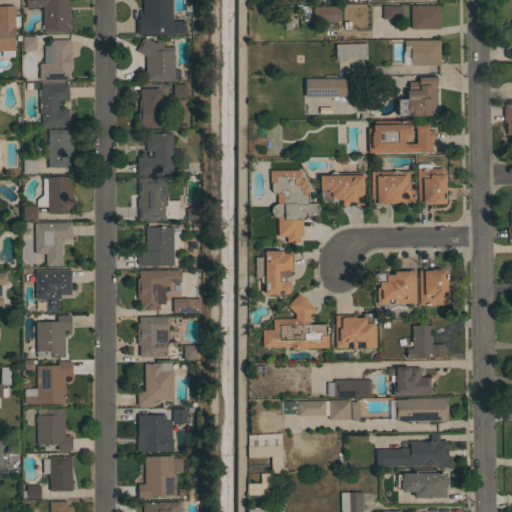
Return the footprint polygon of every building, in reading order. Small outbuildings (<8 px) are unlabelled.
[(25,0),(67,0),(68,5),(69,5),(69,14),(70,14),(70,32),(42,32),(41,6),(26,7),(25,0)] [(135,35),(135,19),(138,19),(138,9),(141,9),(141,0),(171,0),(171,20),(184,20),(184,22),(187,22),(187,26),(189,26),(189,33),(172,33),(172,35),(135,35)] [(401,5),(401,18),(382,19),(381,6),(401,5)] [(438,5),(438,28),(410,28),(409,5),(438,5)] [(1,56),(1,51),(0,51),(0,6),(14,6),(14,16),(19,16),(19,26),(14,26),(14,28),(13,28),(13,56),(1,56)] [(339,6),(339,21),(312,21),(311,6),(339,6)] [(22,50),(21,36),(35,36),(35,50),(22,50)] [(144,81),(144,56),(134,51),(141,39),(142,38),(144,38),(155,43),(156,40),(163,44),(161,47),(172,46),(173,81),(144,81)] [(69,51),(71,51),(71,72),(69,72),(69,79),(38,79),(38,63),(43,63),(43,45),(48,45),(48,39),(68,39),(69,51)] [(439,40),(439,65),(409,65),(409,52),(403,52),(403,40),(439,40)] [(365,43),(365,58),(335,60),(334,44),(365,43)] [(396,99),(405,98),(405,89),(407,89),(407,81),(417,81),(417,76),(435,76),(435,87),(429,87),(429,104),(432,104),(432,110),(429,110),(429,114),(397,115),(396,99)] [(344,77),(344,96),(304,96),(304,78),(344,77)] [(40,126),(40,113),(37,113),(37,96),(39,96),(39,89),(39,83),(67,83),(67,101),(57,101),(57,108),(68,108),(68,126),(40,126)] [(185,83),(185,97),(172,97),(172,84),(185,83)] [(138,127),(137,127),(136,111),(138,111),(137,99),(139,99),(139,88),(160,88),(160,99),(167,99),(168,110),(162,111),(162,127),(138,127)] [(511,144),(511,145),(511,143),(510,143),(509,134),(505,134),(505,123),(502,123),(502,107),(504,107),(504,103),(511,103),(511,144)] [(366,128),(371,128),(371,124),(396,124),(396,121),(408,120),(408,123),(410,125),(410,128),(408,129),(408,134),(406,134),(406,139),(401,139),(401,140),(403,140),(403,143),(415,143),(415,132),(414,132),(414,124),(427,124),(427,130),(432,130),(432,139),(430,139),(430,151),(367,152),(366,128)] [(47,129),(69,129),(69,145),(71,145),(71,167),(47,167),(47,129)] [(172,173),(136,174),(136,157),(152,156),(152,151),(145,151),(144,132),(171,132),(172,173)] [(36,172),(22,173),(22,159),(35,159),(36,172)] [(417,168),(416,164),(417,164),(417,163),(429,162),(430,164),(430,168),(443,168),(443,176),(442,176),(443,202),(431,203),(416,204),(416,168),(417,168)] [(300,169),(300,179),(305,178),(305,183),(307,183),(308,194),(307,194),(307,203),(316,203),(316,210),(315,212),(314,214),(313,215),(305,215),(305,216),(304,218),(302,219),(301,219),(301,235),(298,235),(298,242),(285,242),(285,236),(276,236),(276,217),(274,217),(272,216),(271,214),(270,212),(269,210),(270,207),(271,205),(274,204),(276,203),(276,193),(273,193),(271,192),(270,190),(270,182),(268,182),(268,170),(300,169)] [(408,170),(408,189),(413,189),(413,202),(371,203),(371,197),(370,197),(369,171),(408,170)] [(362,204),(341,205),(341,199),(335,199),(335,197),(331,197),(331,201),(325,201),(323,201),(321,199),(320,197),(320,188),(318,188),(318,174),(328,174),(329,173),(330,171),(333,171),(335,171),(337,172),(361,172),(362,204)] [(46,206),(36,206),(36,219),(22,219),(22,205),(35,205),(35,200),(42,194),(41,177),(46,177),(46,176),(69,176),(69,193),(71,193),(71,214),(67,214),(67,212),(46,212),(46,206)] [(164,176),(165,190),(167,190),(167,204),(165,204),(165,220),(137,220),(137,202),(147,202),(147,195),(137,195),(136,177),(164,176)] [(511,202),(508,203),(507,213),(503,213),(502,240),(511,240),(511,202)] [(185,208),(200,207),(200,219),(185,220),(185,208)] [(70,222),(70,238),(60,238),(61,265),(45,265),(44,253),(33,253),(33,222),(70,222)] [(172,264),(136,265),(136,251),(145,250),(144,227),(171,226),(172,264)] [(281,250),(281,252),(291,252),(291,270),(288,270),(287,272),(286,274),(283,276),(282,280),(285,280),(287,281),(288,283),(290,285),(290,288),(290,290),(289,292),(287,293),(281,294),(278,293),(263,294),(262,284),(260,282),(259,281),(259,279),(259,277),(260,275),(260,250),(281,250)] [(417,269),(445,268),(446,304),(418,305),(417,269)] [(53,270),(53,269),(70,269),(71,299),(58,299),(58,311),(45,311),(44,299),(34,300),(33,270),(53,270)] [(179,269),(179,282),(169,282),(169,286),(163,286),(164,304),(158,304),(158,309),(138,310),(138,298),(136,298),(135,278),(137,278),(137,270),(179,269)] [(376,303),(375,283),(373,283),(373,275),(374,274),(376,273),(378,272),(386,272),(386,274),(392,274),(392,269),(414,269),(415,303),(376,303)] [(305,348),(305,349),(290,349),(290,346),(261,347),(261,329),(271,329),(271,319),(294,318),(294,313),(286,305),(297,293),(314,309),(308,315),(309,324),(326,324),(326,335),(327,335),(327,347),(305,348)] [(199,298),(199,312),(171,312),(171,298),(199,298)] [(334,348),(334,315),(355,314),(355,317),(362,317),(362,313),(373,313),(373,325),(375,325),(375,347),(334,348)] [(64,357),(35,358),(35,321),(56,321),(56,315),(69,314),(70,334),(66,334),(66,330),(63,330),(64,357)] [(168,316),(169,332),(168,332),(168,338),(165,341),(166,356),(138,357),(138,344),(136,344),(135,323),(138,323),(137,316),(168,316)] [(431,344),(442,344),(443,356),(431,356),(431,357),(426,357),(426,358),(405,358),(405,347),(411,347),(411,325),(431,325),(431,344)] [(196,345),(196,353),(198,353),(198,357),(196,357),(196,359),(182,359),(182,345),(196,345)] [(56,364),(56,361),(71,361),(71,376),(68,376),(68,380),(66,380),(66,376),(64,376),(64,403),(23,404),(23,388),(35,388),(35,365),(56,364)] [(170,362),(170,369),(171,369),(171,371),(172,371),(172,376),(171,376),(171,399),(151,400),(151,406),(136,406),(136,391),(143,391),(143,363),(170,362)] [(0,366),(10,366),(9,385),(1,383),(1,388),(7,388),(7,397),(0,397),(0,366)] [(392,395),(391,380),(394,380),(394,375),(386,376),(386,367),(394,367),(408,366),(408,367),(419,367),(419,377),(428,376),(429,394),(392,395)] [(370,379),(370,396),(333,396),(333,395),(326,395),(325,382),(332,382),(332,379),(370,379)] [(446,397),(446,420),(427,421),(428,423),(415,424),(415,421),(406,421),(406,420),(395,420),(395,417),(393,417),(392,402),(395,401),(394,399),(406,399),(406,398),(446,397)] [(294,401),(347,400),(347,420),(326,421),(326,416),(295,417),(294,401)] [(280,415),(279,402),(293,401),(294,414),(280,415)] [(356,421),(348,421),(348,402),(356,402),(356,421)] [(35,415),(37,414),(36,409),(46,409),(46,408),(63,408),(63,435),(70,435),(70,450),(56,450),(56,444),(36,445),(35,415)] [(185,408),(185,422),(171,422),(171,408),(185,408)] [(170,442),(165,442),(165,450),(141,451),(140,438),(137,438),(136,414),(144,414),(144,415),(164,414),(164,421),(169,421),(170,442)] [(445,440),(446,465),(433,465),(433,464),(420,465),(420,466),(402,466),(402,465),(375,466),(374,449),(398,448),(398,447),(408,447),(408,441),(419,440),(419,441),(429,441),(428,432),(437,432),(437,440),(445,440)] [(275,435),(241,436),(242,459),(264,458),(264,474),(277,474),(275,435)] [(19,440),(19,453),(17,453),(17,455),(7,455),(7,453),(5,453),(5,440),(19,440)] [(278,506),(278,494),(245,495),(245,483),(259,483),(258,473),(269,472),(269,456),(246,457),(245,446),(280,444),(280,455),(282,455),(282,472),(272,473),(272,482),(273,482),(273,480),(283,480),(283,507),(282,507),(282,511),(245,511),(245,507),(278,506)] [(241,445),(232,445),(232,494),(240,494),(241,445)] [(70,490),(49,490),(48,473),(42,473),(41,458),(48,458),(48,456),(70,455),(70,490)] [(171,456),(171,458),(181,458),(181,471),(171,472),(172,496),(151,496),(151,498),(137,499),(136,483),(143,483),(142,456),(171,456)] [(399,487),(396,488),(395,474),(411,473),(411,470),(436,469),(436,473),(445,473),(445,477),(446,477),(446,484),(445,485),(445,497),(429,497),(429,498),(424,498),(424,497),(413,497),(413,491),(399,492),(399,487)] [(39,485),(39,499),(25,499),(25,497),(21,497),(21,490),(25,490),(25,485),(39,485)] [(361,511),(339,511),(339,492),(361,491),(361,511)] [(71,511),(48,511),(48,501),(66,501),(67,506),(71,506),(71,511)] [(178,502),(178,511),(171,511),(141,511),(141,505),(143,505),(143,502),(178,502)]
